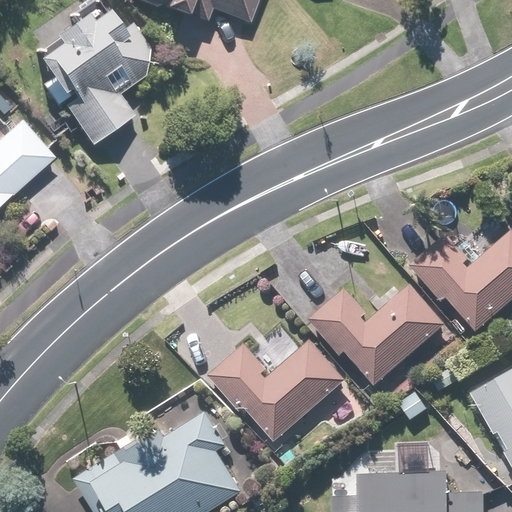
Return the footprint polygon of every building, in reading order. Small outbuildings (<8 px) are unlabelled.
[(128,0),(183,18),(189,1),(252,22),(259,0),(128,0)] [(55,49),(32,65),(87,147),(132,117),(117,96),(142,79),(131,61),(146,51),(128,24),(116,32),(99,6),(49,40),(55,49)] [(0,210),(56,160),(21,120),(9,131),(0,120),(0,210)] [(446,233),(411,266),(473,334),(511,298),(511,232),(510,230),(474,263),(446,233)] [(343,287),(307,320),(369,390),(441,326),(407,288),(372,320),(343,287)] [(274,374),(242,339),(206,373),(275,447),(347,379),(310,340),(274,374)] [(511,366),(466,393),(511,474),(511,366)] [(205,511),(238,492),(215,455),(225,449),(205,416),(155,447),(146,432),(75,476),(97,511),(205,511)] [(352,497),(329,496),(329,511),(481,511),(482,493),(444,492),(445,476),(353,474),(352,497)]
